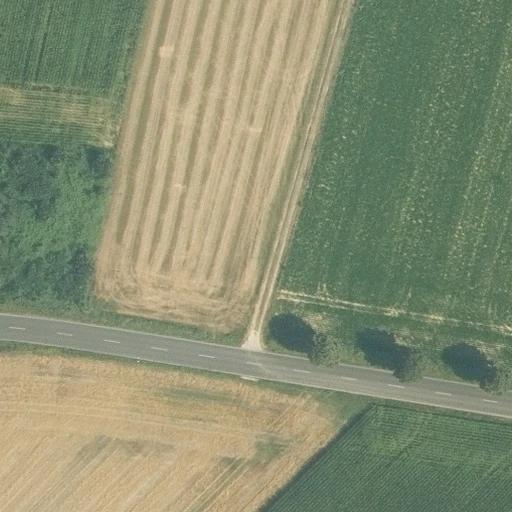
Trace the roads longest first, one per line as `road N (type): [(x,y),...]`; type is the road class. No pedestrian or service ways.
road 1 (tertiary): [(511,405),(0,326)]
road 2 (track): [(245,363),(362,0)]
